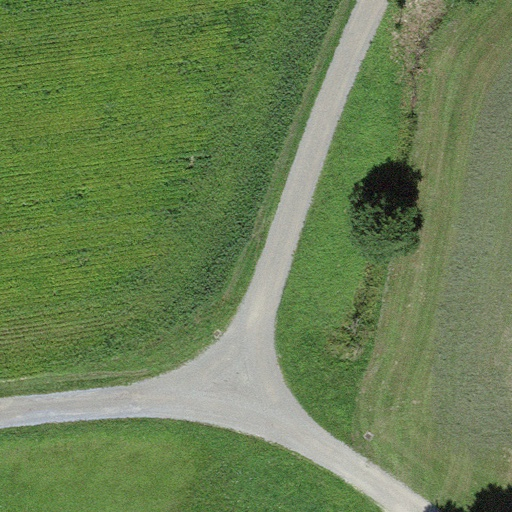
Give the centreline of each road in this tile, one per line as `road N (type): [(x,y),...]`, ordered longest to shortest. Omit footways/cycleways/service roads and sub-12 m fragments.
road 1 (track): [(400,511),(338,459),(235,396),(0,414)]
road 2 (track): [(235,396),(321,134),(380,0)]
